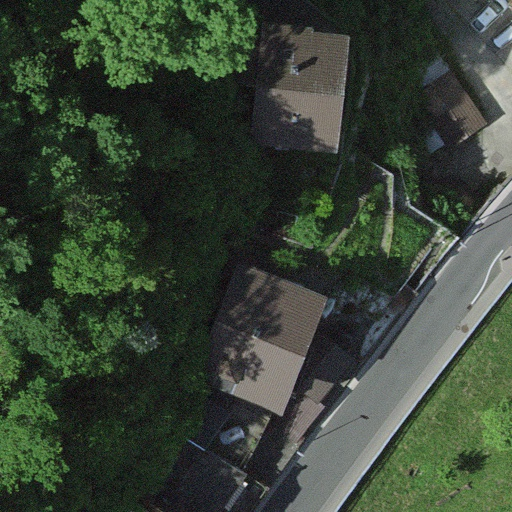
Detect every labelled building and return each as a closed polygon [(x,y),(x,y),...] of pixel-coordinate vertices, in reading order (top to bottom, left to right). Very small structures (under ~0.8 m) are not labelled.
[(255,140),(342,148),(352,27),(266,20),(263,46),(261,75),(255,140)] [(261,75),(263,46),(212,61),(219,84),(261,75)] [(418,104),(452,154),(489,130),(455,79),(418,104)] [(339,302),(256,275),(218,390),(301,417),(339,302)] [(401,315),(417,294),(405,285),(389,306),(401,315)] [(364,366),(353,356),(347,351),(311,393),(327,408),(340,393),(364,366)] [(147,511),(233,511),(252,482),(189,443),(147,511)]
